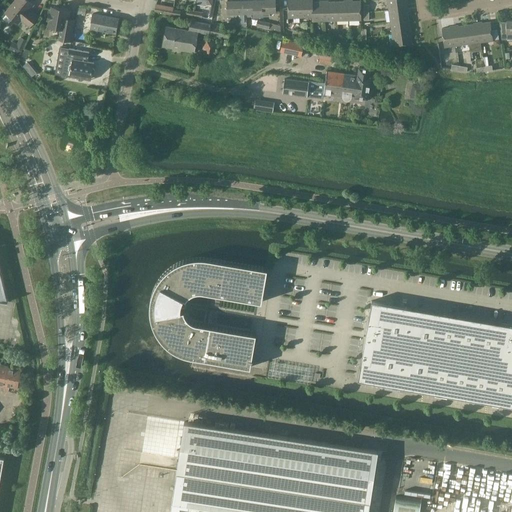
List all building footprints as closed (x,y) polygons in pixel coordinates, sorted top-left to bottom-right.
[(33,12),(32,13),(29,10),(34,4),(28,0),(16,0),(6,13),(19,23),(21,19),(30,26),(38,16),(33,12)] [(228,13),(240,13),(239,0),(232,0),(228,0),(228,13)] [(239,0),(240,13),(240,19),(240,25),(246,25),(246,12),(252,12),(251,0),(239,0)] [(251,0),(252,12),(264,12),(263,0),(251,0)] [(263,0),(264,12),(264,15),(270,15),(269,12),(276,12),(275,0),(263,0)] [(287,0),(288,17),(300,17),(299,0),(287,0)] [(299,0),(300,17),(312,17),(312,2),(313,2),(312,0),(299,0)] [(387,0),(389,9),(407,7),(406,0),(387,0)] [(336,1),(324,2),(325,20),(337,20),(336,1)] [(348,1),(336,1),(337,20),(349,20),(348,1)] [(361,1),(348,1),(349,20),(361,20),(361,1)] [(312,2),(312,17),(312,21),(325,20),(324,2),(313,2),(312,2)] [(68,19),(70,10),(68,10),(68,8),(61,7),(61,8),(52,7),(51,13),(49,13),(48,19),(50,20),(49,26),(62,28),(60,39),(71,41),(75,20),(68,19)] [(79,7),(78,14),(85,15),(86,9),(79,7)] [(389,9),(390,21),(409,19),(407,7),(389,9)] [(98,30),(116,33),(119,18),(101,15),(98,30)] [(390,21),(392,33),(411,31),(409,19),(390,21)] [(511,19),(507,20),(507,22),(499,22),(502,39),(507,39),(511,38),(511,19)] [(229,38),(231,28),(191,20),(189,30),(166,26),(163,46),(195,52),(199,32),(229,38)] [(490,22),(478,23),(481,42),(493,40),(490,22)] [(478,23),(466,25),(469,43),(481,42),(478,23)] [(466,25),(454,26),(457,45),(469,43),(466,25)] [(457,45),(454,26),(442,28),(445,47),(457,45)] [(411,31),(392,33),(394,45),(412,43),(411,31)] [(283,40),(280,52),(301,56),(303,44),(283,40)] [(13,41),(9,49),(20,54),(24,47),(13,41)] [(322,45),(319,61),(331,64),(334,47),(322,45)] [(89,52),(69,48),(68,56),(65,56),(62,75),(69,76),(91,80),(94,62),(88,61),(89,52)] [(28,62),(23,66),(32,76),(37,73),(28,62)] [(370,71),(359,69),(358,76),(357,85),(325,81),(324,94),(343,96),(343,98),(344,100),(346,101),(348,101),(349,100),(351,99),(352,97),(367,99),(371,77),(369,77),(370,71)] [(327,71),(325,81),(357,85),(358,76),(359,69),(358,75),(327,71)] [(285,78),(283,93),(308,96),(310,81),(285,78)] [(418,106),(422,84),(412,83),(408,105),(418,106)] [(273,113),(273,111),(275,103),(255,100),(253,110),(273,113)] [(153,325),(155,329),(157,332),(158,335),(161,338),(163,341),(165,343),(168,346),(176,351),(186,356),(189,356),(250,368),(256,334),(196,323),(192,321),(188,318),(185,315),(184,310),(181,309),(181,307),(185,308),(186,302),(182,301),(183,299),(185,300),(188,296),(192,293),(197,291),(202,291),(261,302),(267,268),(203,257),(193,258),(183,260),(179,262),(176,263),(173,265),(170,267),(168,269),(165,272),(162,275),(159,279),(156,283),(155,286),(154,287),(153,291),(152,295),(151,299),(150,301),(150,305),(150,309),(150,310),(150,312),(151,316),(152,320),(153,325)] [(511,325),(371,301),(358,380),(511,406),(511,325)] [(3,391),(9,392),(10,386),(17,387),(20,369),(8,367),(8,366),(0,364),(0,385),(4,386),(3,391)] [(369,511),(378,451),(185,421),(170,511),(369,511)] [(394,495),(391,511),(416,511),(419,499),(394,495)]
